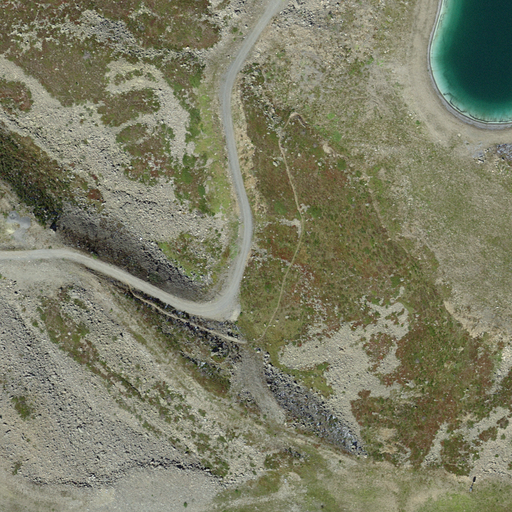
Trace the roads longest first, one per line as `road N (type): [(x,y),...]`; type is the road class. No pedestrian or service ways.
road 1 (track): [(276,0),(226,83),(246,231),(227,297),(203,309),(183,307),(70,254),(0,255)]
road 2 (track): [(511,132),(448,133),(418,99),(411,59),(421,0)]
